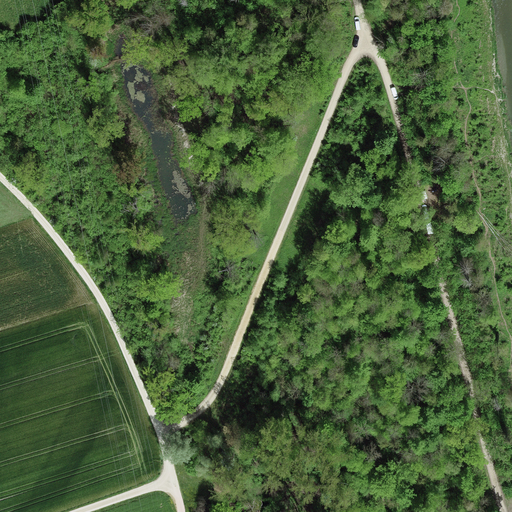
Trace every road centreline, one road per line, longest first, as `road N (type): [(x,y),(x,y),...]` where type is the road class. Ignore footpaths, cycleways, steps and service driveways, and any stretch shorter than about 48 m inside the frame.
road 1 (track): [(503,511),(393,97),(359,0)]
road 2 (track): [(159,429),(193,416),(226,365),(365,20)]
road 3 (track): [(0,179),(83,276),(123,343),(177,479)]
